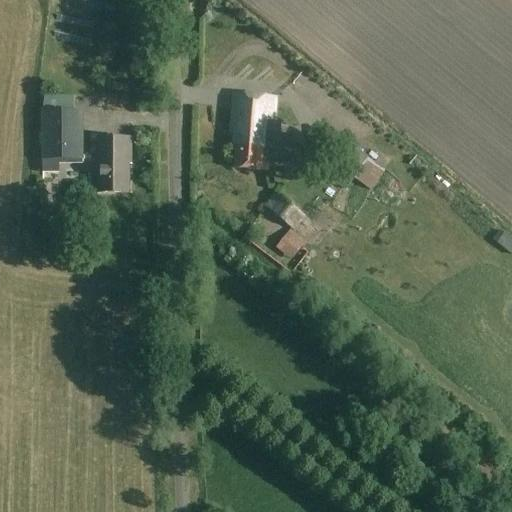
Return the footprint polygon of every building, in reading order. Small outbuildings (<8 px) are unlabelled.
[(271,149),(275,98),(234,95),(231,132),(237,133),(234,169),(268,171),(270,149),(271,149)] [(84,111),(42,111),(42,161),(85,160),(84,111)] [(130,161),(132,160),(132,139),(99,139),(99,193),(130,193),(130,161)] [(348,142),(325,176),(346,191),(354,178),(372,192),(387,170),(348,142)] [(308,219),(276,192),(263,206),(295,233),(308,219)] [(276,248),(291,261),(306,244),(291,231),(276,248)]
